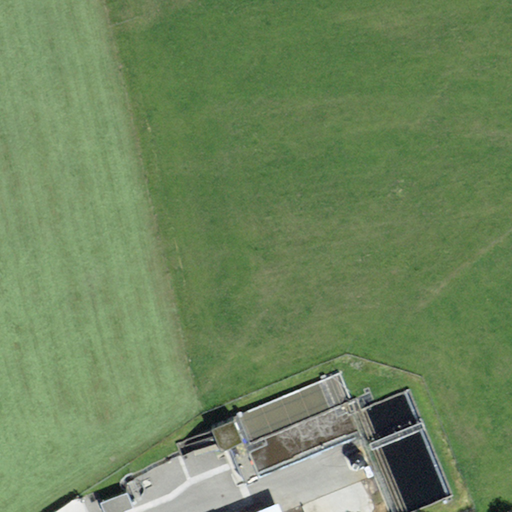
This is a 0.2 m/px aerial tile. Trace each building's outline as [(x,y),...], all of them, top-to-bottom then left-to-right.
[(304,411),(329,403),(322,382),(280,396),(283,407),(301,401),(304,411)] [(218,446),(243,441),(238,418),(214,423),(218,446)] [(305,427),(307,444),(333,440),(330,423),(305,427)] [(106,511),(108,511),(132,503),(127,490),(102,499),(106,511)] [(245,511),(279,511),(276,501),(245,511)]
